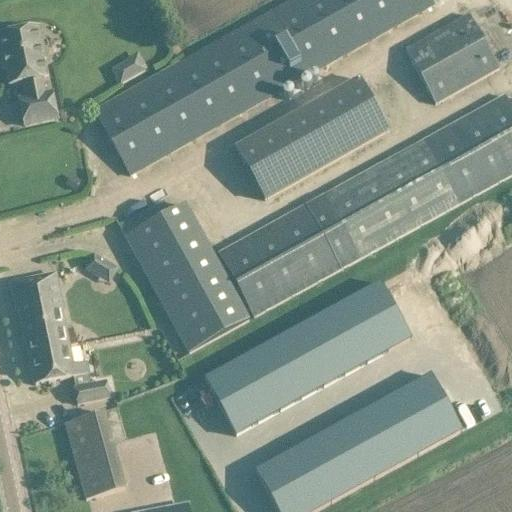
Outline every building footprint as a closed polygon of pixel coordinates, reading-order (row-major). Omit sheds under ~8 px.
[(428,0),(295,0),(111,104),(93,114),(130,178),(147,168),(433,7),(428,0)] [(468,16),(405,52),(436,107),(500,71),(468,16)] [(38,29),(16,34),(0,36),(0,55),(1,61),(4,60),(9,87),(23,84),(26,100),(19,101),(25,128),(57,121),(52,95),(45,96),(42,80),(45,80),(42,62),(45,61),(38,29)] [(265,204),(390,133),(359,79),(234,150),(265,204)] [(218,256),(253,320),(511,177),(511,111),(505,98),(218,256)] [(186,207),(125,240),(189,357),(250,323),(186,207)] [(94,258),(86,272),(109,285),(117,271),(94,258)] [(19,309),(29,357),(68,349),(68,348),(77,346),(76,341),(72,329),(68,326),(64,327),(61,312),(63,312),(56,276),(31,281),(12,285),(17,310),(19,309)] [(380,285),(205,381),(236,438),(411,341),(380,285)] [(68,349),(29,357),(35,387),(73,379),(75,390),(74,391),(77,407),(109,400),(106,380),(89,383),(88,376),(86,365),(72,368),(68,349)] [(431,378),(255,474),(276,511),(318,511),(461,434),(431,378)] [(65,426),(65,427),(85,502),(124,492),(111,446),(103,415),(84,421),(65,426)]
